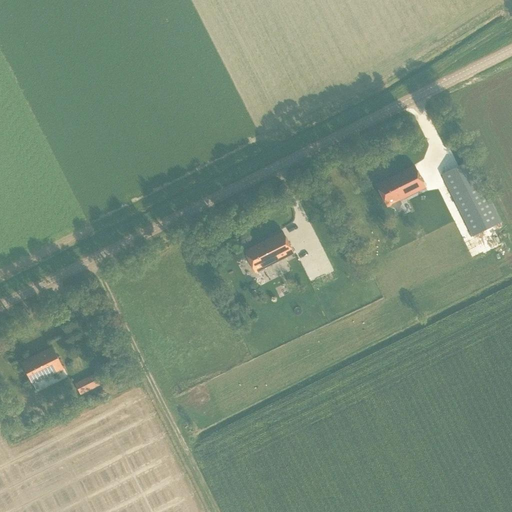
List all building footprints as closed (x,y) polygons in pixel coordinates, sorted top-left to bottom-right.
[(391,143),(379,150),(382,157),(394,151),(391,143)] [(449,171),(442,175),(473,237),(502,223),(470,160),(462,164),(449,171)] [(377,186),(388,207),(425,189),(414,167),(377,186)] [(245,251),(256,273),(293,254),(282,233),(245,251)] [(454,255),(440,256),(441,264),(454,262),(454,255)] [(22,361),(34,385),(64,369),(52,347),(22,361)] [(97,372),(90,376),(95,387),(103,383),(97,372)]
